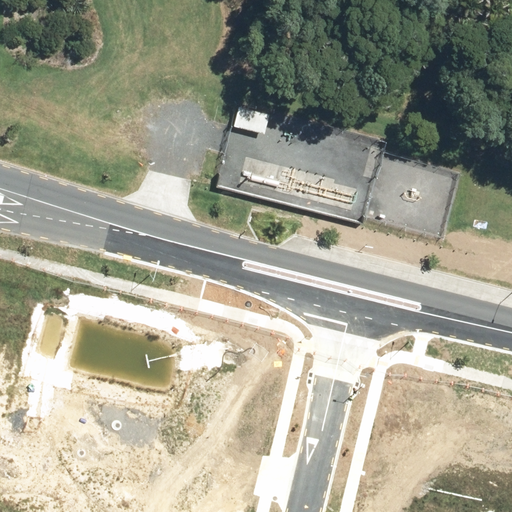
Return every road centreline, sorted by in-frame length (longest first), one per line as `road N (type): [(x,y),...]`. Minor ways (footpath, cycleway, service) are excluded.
road 1 (residential): [(0,192),(355,292)]
road 2 (residential): [(303,511),(355,292)]
road 3 (residential): [(355,292),(511,332)]
road 4 (track): [(151,235),(180,131),(230,140)]
